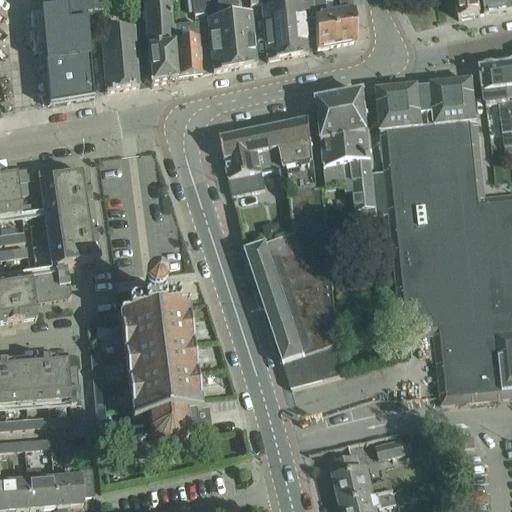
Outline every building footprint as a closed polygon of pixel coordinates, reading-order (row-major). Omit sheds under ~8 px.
[(97,0),(60,0),(62,12),(29,15),(34,64),(35,63),(34,56),(43,56),(48,109),(93,101),(84,18),(98,17),(97,0)] [(205,16),(203,0),(191,0),(194,17),(205,16)] [(229,19),(226,0),(218,0),(221,20),(206,22),(213,75),(234,71),(228,19),(229,19)] [(228,19),(234,71),(256,67),(250,15),(238,17),(235,0),(226,0),(229,19),(228,19)] [(288,60),(283,8),(281,0),(271,0),(271,10),(261,11),(265,44),(267,64),(288,60)] [(301,0),(302,5),(283,8),(288,60),(308,56),(304,21),(314,20),(311,0),(301,0)] [(311,0),(314,20),(317,52),(335,48),(332,14),(326,14),(324,0),(311,0)] [(332,14),(335,48),(356,45),(351,0),(338,0),(340,13),(332,14)] [(480,18),(477,0),(456,0),(459,22),(480,18)] [(482,0),(485,17),(505,13),(502,0),(482,0)] [(511,0),(502,0),(505,13),(511,11),(511,0)] [(177,81),(174,45),(171,6),(143,8),(150,87),(177,83),(177,81)] [(187,43),(174,45),(177,81),(201,77),(197,26),(187,27),(187,43)] [(100,37),(106,96),(139,90),(133,33),(100,37)] [(511,67),(481,72),(486,108),(498,106),(504,149),(511,148),(511,67)] [(376,94),(385,175),(389,215),(402,342),(434,339),(441,408),(511,400),(511,198),(484,202),(472,84),(431,89),(431,91),(418,92),(417,90),(376,94)] [(389,215),(385,175),(372,176),(364,96),(317,106),(327,193),(345,189),(344,180),(351,178),(354,214),(375,210),(376,217),(389,215)] [(309,123),(265,132),(271,159),(281,157),(284,172),(313,166),(309,123)] [(271,159),(265,132),(220,141),(224,157),(245,153),(245,158),(269,153),(270,159),(271,159)] [(245,153),(224,157),(232,199),(265,193),(262,176),(279,173),(284,172),(281,157),(271,159),(270,159),(269,153),(245,158),(245,153)] [(313,166),(284,172),(279,173),(282,191),(291,189),(296,236),(244,254),(283,368),(291,393),(341,379),(337,350),(321,193),(316,193),(313,166)] [(99,263),(86,176),(56,181),(55,171),(42,172),(43,177),(37,178),(38,184),(44,183),(56,269),(99,263)] [(0,219),(20,217),(21,222),(30,221),(28,207),(20,209),(18,199),(27,198),(25,186),(34,184),(32,172),(0,176),(0,219)] [(24,236),(0,239),(0,248),(25,245),(24,236)] [(0,263),(27,259),(26,251),(0,254),(0,263)] [(0,283),(0,326),(36,322),(34,307),(67,302),(71,297),(67,274),(0,283)] [(186,309),(176,311),(175,303),(158,305),(156,288),(142,290),(144,307),(127,309),(127,313),(127,317),(118,318),(120,332),(120,334),(116,335),(118,351),(123,351),(123,353),(122,354),(123,361),(124,361),(124,363),(120,363),(122,380),(126,379),(126,382),(127,389),(128,391),(124,392),(126,408),(130,408),(130,410),(131,422),(123,423),(126,443),(149,440),(149,441),(158,448),(166,450),(173,449),(180,445),(187,436),(187,435),(210,432),(208,413),(200,414),(198,402),(197,399),(201,399),(199,382),(195,383),(196,380),(195,373),(194,373),(194,371),(198,370),(196,354),(192,354),(192,352),(191,345),(190,342),(194,342),(192,325),(188,326),(188,323),(186,309)] [(0,365),(0,408),(68,403),(69,410),(75,409),(74,404),(79,403),(77,369),(67,370),(66,361),(0,365)] [(70,420),(0,425),(0,434),(71,429),(70,420)] [(49,443),(50,452),(87,449),(86,440),(49,443)] [(473,440),(463,441),(464,451),(474,450),(473,440)] [(375,448),(379,463),(405,457),(401,442),(375,448)] [(49,443),(22,445),(23,454),(50,452),(49,443)] [(22,445),(0,446),(0,456),(23,454),(22,445)] [(342,509),(392,497),(389,485),(373,489),(370,473),(359,475),(355,462),(332,467),(342,509)] [(80,479),(52,481),(55,511),(82,509),(81,501),(94,500),(92,473),(79,473),(80,479)] [(52,481),(25,484),(27,511),(45,511),(55,511),(52,481)] [(27,511),(25,484),(0,485),(0,497),(1,511),(27,511)] [(394,507),(392,497),(342,509),(342,511),(378,511),(379,511),(394,507)]
